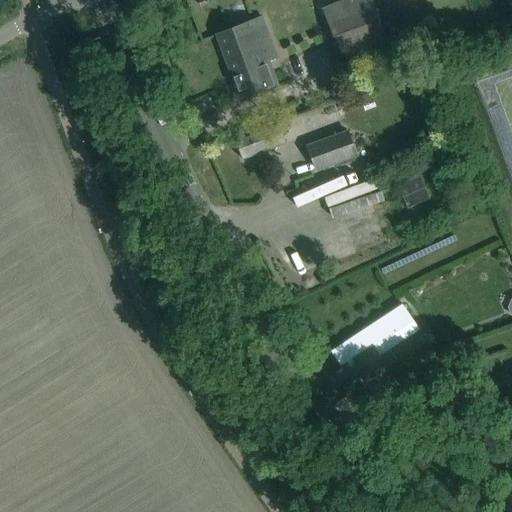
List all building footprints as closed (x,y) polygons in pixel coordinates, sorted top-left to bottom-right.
[(345,18),(330,24),(346,67),(391,49),(376,10),(372,0),(344,0),(339,2),(345,18)] [(262,17),(235,27),(217,34),(232,74),(242,100),(278,86),(268,60),(276,57),(262,17)] [(286,142),(278,123),(234,140),(242,159),(286,142)] [(357,155),(348,130),(306,145),(315,170),(357,155)] [(453,302),(472,294),(462,273),(444,281),(453,302)] [(402,303),(347,340),(331,351),(341,367),(325,378),(338,397),(396,359),(389,348),(419,328),(402,303)]
